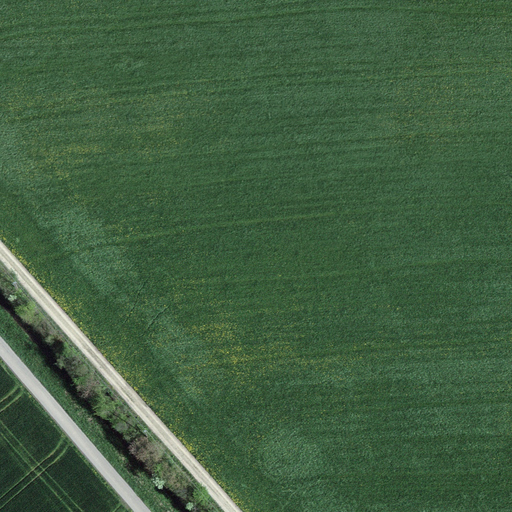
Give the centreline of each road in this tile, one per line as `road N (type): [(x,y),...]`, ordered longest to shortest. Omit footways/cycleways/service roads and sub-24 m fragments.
road 1 (track): [(0,254),(228,511)]
road 2 (track): [(0,354),(137,511)]
